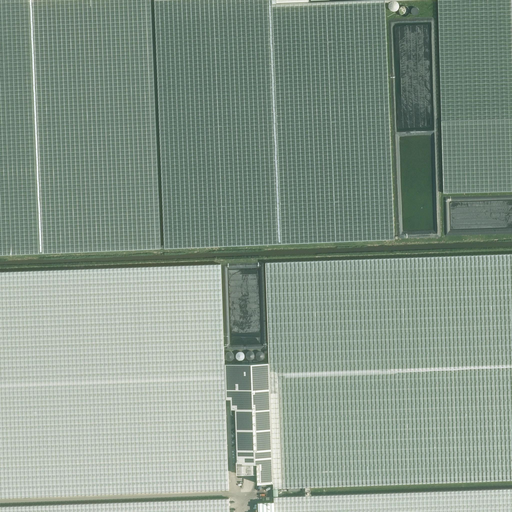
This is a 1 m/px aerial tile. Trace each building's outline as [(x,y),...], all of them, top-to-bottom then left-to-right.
[(0,0),(0,254),(160,248),(150,0),(154,0),(164,248),(394,239),(385,4),(385,2),(388,2),(391,1),(409,0),(358,0),(308,2),(308,0),(0,0)] [(511,0),(437,0),(441,120),(443,193),(511,191),(511,0)] [(398,8),(399,6),(398,5),(398,4),(397,3),(396,2),(395,1),(393,1),(392,1),(391,2),(390,2),(389,3),(388,5),(388,6),(388,8),(390,10),(391,11),(392,12),(393,12),(395,11),(397,10),(398,9),(398,8)] [(410,12),(410,11),(409,9),(408,8),(407,7),(405,6),(404,6),(403,6),(401,7),(401,8),(400,9),(400,10),(400,11),(400,13),(401,15),(402,16),(404,16),(405,16),(406,16),(407,16),(408,15),(409,14),(409,13),(410,12)] [(0,497),(229,489),(225,399),(230,399),(231,409),(235,409),(237,464),(256,464),(257,483),(273,483),(273,488),(511,479),(511,254),(265,262),(269,363),(224,364),(221,264),(0,271),(0,497)] [(0,511),(511,511),(511,488),(282,496),(282,488),(273,488),(274,502),(258,502),(258,511),(229,511),(229,498),(0,506),(0,511)]
